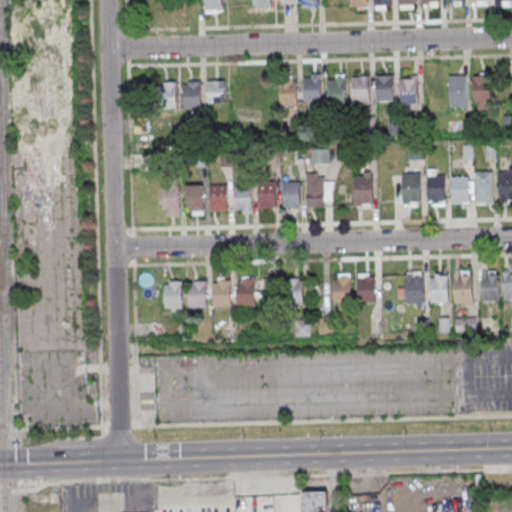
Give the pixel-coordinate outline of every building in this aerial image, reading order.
[(349,0),(349,9),(367,9),(367,0),(349,0)] [(374,0),(374,9),(392,9),(391,0),(374,0)] [(321,73),(322,101),(305,102),(304,77),(311,77),(311,73),(321,73)] [(345,102),(345,74),(328,74),(328,102),(345,102)] [(394,75),(394,100),(377,101),(376,75),(394,75)] [(369,76),(370,101),(353,102),(352,76),(369,76)] [(466,109),(466,76),(449,76),(449,109),(466,109)] [(474,110),(491,110),(491,76),(474,76),(474,110)] [(401,111),(419,111),(419,78),(401,78),(401,111)] [(297,79),(297,104),(280,105),(279,80),(297,79)] [(226,103),(226,80),(208,80),(208,103),(226,103)] [(244,104),(265,104),(265,80),(244,80),(244,104)] [(202,108),(202,81),(184,81),(184,108),(202,108)] [(177,82),(160,82),(160,109),(177,109),(177,82)] [(326,151),(315,151),(315,163),(326,163),(326,151)] [(139,170),(155,170),(155,154),(139,154),(139,170)] [(475,171),(493,171),(494,204),(476,204),(475,171)] [(324,177),(325,207),(307,207),(306,173),(318,172),(318,177),(324,177)] [(354,205),(373,205),(373,172),(354,172),(354,205)] [(500,173),(511,172),(511,198),(500,198),(500,173)] [(403,174),(421,173),(421,199),(403,199),(403,174)] [(428,175),(446,175),(446,201),(428,201),(428,175)] [(452,176),(470,176),(470,201),(452,202),(452,176)] [(276,181),(276,206),(259,207),(259,181),(276,181)] [(300,181),(301,207),(284,207),(283,182),(300,181)] [(179,183),(180,216),(167,217),(167,209),(163,209),(162,183),(179,183)] [(227,184),(228,209),(211,210),(210,185),(227,184)] [(203,185),(204,210),(187,211),(186,185),(203,185)] [(252,186),(253,213),(243,213),(243,209),(235,209),(235,186),(252,186)] [(406,272),(406,305),(425,305),(425,272),(406,272)] [(499,273),(500,301),(482,301),(482,274),(499,273)] [(511,273),(511,300),(504,301),(503,274),(511,273)] [(448,275),(449,302),(431,303),(431,276),(448,275)] [(472,275),(473,302),(455,302),(455,275),(472,275)] [(351,276),(351,301),(334,302),(334,279),(338,278),(338,276),(351,276)] [(375,276),(375,301),(358,301),(358,278),(362,278),(362,276),(375,276)] [(255,279),(256,304),(239,305),(238,282),(243,281),(243,279),(255,279)] [(230,280),(231,305),(214,306),(213,283),(218,282),(218,280),(230,280)] [(303,280),(265,280),(265,293),(283,293),(283,304),(302,304),(303,280)] [(182,281),(182,306),(165,306),(165,283),(169,283),(169,281),(182,281)] [(206,281),(207,306),(190,307),(189,283),(194,283),(194,281),(206,281)] [(303,511),(329,511),(329,492),(304,493),(303,511)]
